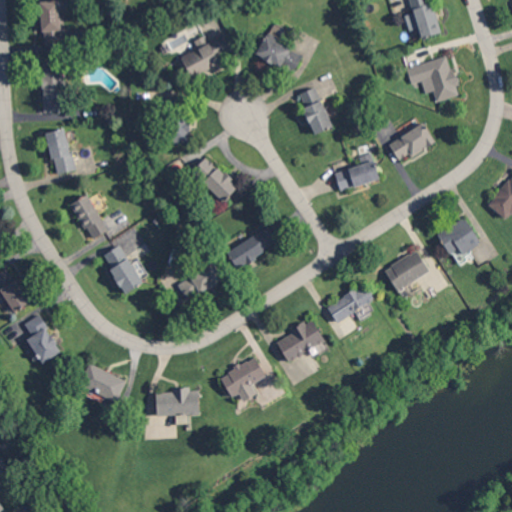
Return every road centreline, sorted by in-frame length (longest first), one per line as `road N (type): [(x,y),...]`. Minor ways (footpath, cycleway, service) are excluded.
road 1 (residential): [(473,0),(496,91),(488,136),(471,158),(221,326),(171,341),(109,322),(56,251),(15,160),(2,0)]
road 2 (residential): [(335,250),(247,120)]
